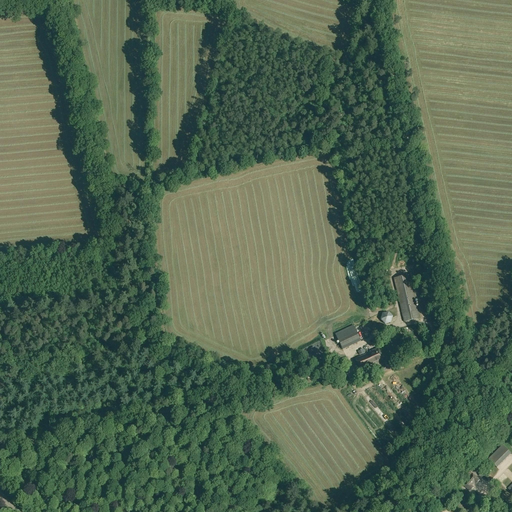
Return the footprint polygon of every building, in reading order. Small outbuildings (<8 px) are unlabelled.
[(409,274),(393,278),(404,322),(419,319),(409,274)] [(382,313),(380,319),(385,324),(391,323),(393,317),(389,312),(382,313)] [(360,339),(354,328),(353,325),(335,334),(336,336),(341,348),(360,339)] [(377,348),(354,359),(360,371),(383,361),(377,348)] [(382,372),(390,368),(388,364),(380,367),(382,372)] [(347,379),(339,382),(343,390),(350,386),(347,379)] [(473,474),(463,485),(470,491),(473,487),(471,486),(475,482),(477,484),(480,480),(473,474)]
